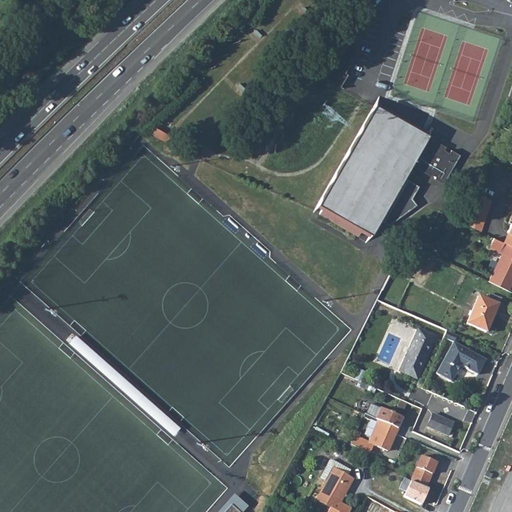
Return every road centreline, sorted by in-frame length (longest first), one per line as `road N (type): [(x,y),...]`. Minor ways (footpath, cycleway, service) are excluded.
road 1 (trunk): [(0,194),(201,0)]
road 2 (trunk): [(156,0),(0,151)]
road 3 (residential): [(454,511),(511,380)]
road 4 (unknown): [(450,511),(373,480),(337,453)]
